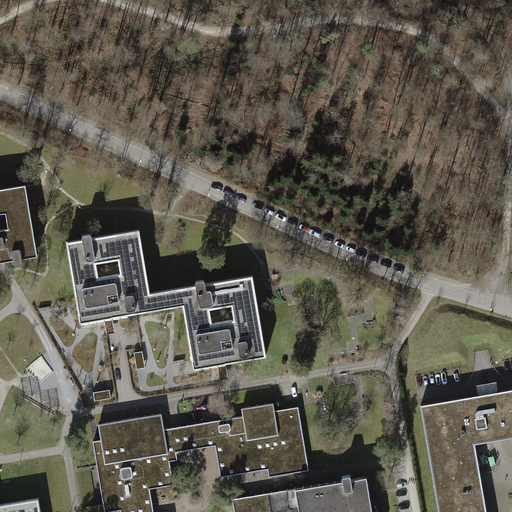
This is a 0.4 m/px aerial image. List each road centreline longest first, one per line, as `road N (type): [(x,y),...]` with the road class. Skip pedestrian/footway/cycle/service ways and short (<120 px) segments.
road 1 (residential): [(511,309),(331,246),(0,94)]
road 2 (track): [(511,120),(432,35),(382,22),(317,20),(227,31),(112,0)]
road 3 (track): [(511,155),(502,277),(492,303)]
road 4 (track): [(511,100),(495,40),(445,0)]
